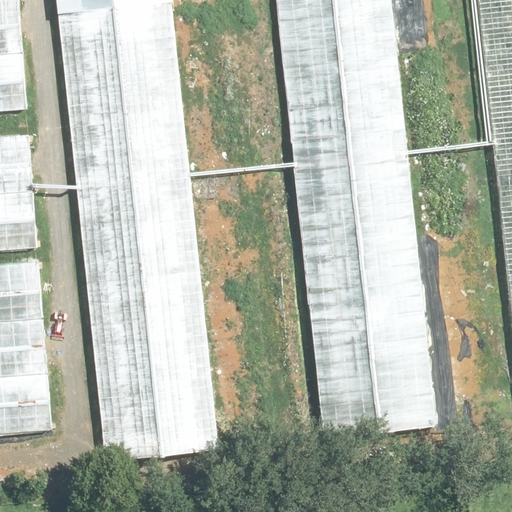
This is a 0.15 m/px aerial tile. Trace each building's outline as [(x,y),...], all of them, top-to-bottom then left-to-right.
[(12,0),(0,0),(0,84),(19,83),(12,0)] [(54,0),(93,434),(207,424),(168,0),(54,0)] [(383,0),(275,0),(312,425),(418,416),(383,0)] [(511,0),(467,0),(505,401),(511,400),(511,0)] [(19,108),(0,109),(0,227),(28,226),(19,108)] [(28,248),(0,249),(0,400),(40,398),(28,248)]
